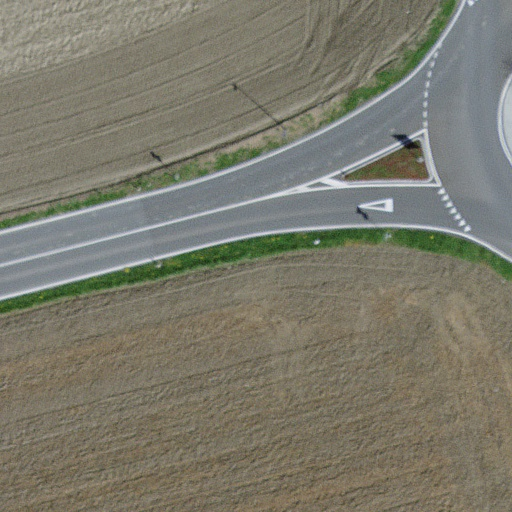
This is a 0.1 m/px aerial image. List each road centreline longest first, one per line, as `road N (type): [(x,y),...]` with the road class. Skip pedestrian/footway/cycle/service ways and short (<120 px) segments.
road 1 (unclassified): [(468,69),(358,151),(169,223)]
road 2 (unclassified): [(169,223),(264,205),(370,198),(499,208)]
road 3 (unclassified): [(0,265),(169,223)]
road 4 (tertiary): [(468,69),(458,110),(461,144),(475,181),(499,208)]
